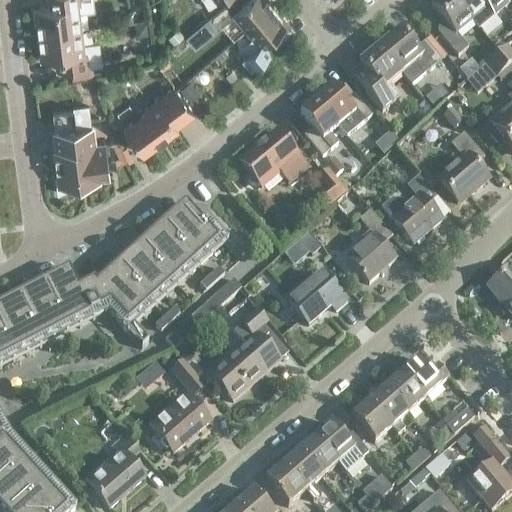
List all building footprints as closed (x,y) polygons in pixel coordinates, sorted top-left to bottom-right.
[(95,11),(93,0),(47,0),(49,7),(34,9),(37,35),(81,29),(79,13),(95,11)] [(202,0),(208,9),(222,0),(202,0)] [(245,31),(274,7),(268,0),(248,0),(237,10),(229,1),(207,19),(216,30),(233,16),(245,31)] [(471,23),(451,0),(437,0),(429,7),(446,26),(436,34),(457,59),(467,50),(455,36),(471,23)] [(451,0),(471,23),(487,10),(493,18),(503,9),(495,0),(451,0)] [(274,7),(245,31),(253,40),(247,45),(246,49),(251,54),(243,62),(250,71),(273,52),(265,43),(288,23),(274,7)] [(81,29),(37,35),(40,60),(55,58),(57,71),(102,66),(99,43),(83,45),(81,29)] [(398,33),(378,50),(401,76),(413,66),(423,78),(440,63),(424,44),(414,52),(398,33)] [(511,64),(511,57),(505,49),(485,66),(496,78),(511,64)] [(389,86),(401,76),(378,50),(358,66),(361,69),(350,78),(381,114),(399,99),(389,86)] [(165,56),(156,64),(162,71),(171,64),(165,56)] [(455,70),(466,83),(473,77),(462,64),(455,70)] [(143,155),(178,129),(177,127),(195,114),(173,87),(144,107),(147,111),(123,128),(143,155)] [(332,88),(315,102),(338,129),(347,122),(355,131),(371,118),(353,96),(345,104),(332,88)] [(511,98),(509,101),(511,104),(511,108),(491,127),(493,131),(488,135),(499,148),(505,143),(511,151),(511,98)] [(338,129),(315,102),(299,116),(312,131),(303,138),(321,160),(337,146),(329,137),(338,129)] [(442,119),(452,131),(462,123),(452,111),(442,119)] [(57,194),(74,186),(73,184),(98,180),(98,178),(108,176),(104,144),(94,145),(91,127),(54,132),(56,150),(55,151),(58,177),(55,177),(57,194)] [(240,165),(249,176),(247,180),(248,183),(250,186),(254,187),(258,187),(260,190),(279,174),(289,185),(305,171),(276,135),(240,165)] [(471,197),(488,183),(476,168),(484,160),(463,136),(450,147),(463,162),(438,183),(457,205),(469,195),(471,197)] [(345,194),(327,173),(315,183),(323,192),(313,200),(323,212),(345,194)] [(381,210),(413,247),(441,223),(428,207),(436,200),(417,179),(405,189),(416,202),(406,210),(399,202),(390,201),(381,210)] [(0,511),(62,511),(65,510),(24,465),(4,442),(0,435),(0,362),(101,310),(111,305),(128,324),(217,243),(184,206),(174,214),(162,226),(152,234),(140,246),(130,255),(118,266),(108,275),(95,286),(92,283),(90,284),(79,294),(77,291),(67,271),(25,293),(17,298),(0,306),(0,511)] [(346,263),(368,287),(395,263),(381,248),(391,239),(368,214),(358,223),(373,239),(346,263)] [(511,271),(510,269),(486,290),(500,306),(502,304),(511,315),(511,271)] [(204,294),(223,277),(217,271),(199,287),(204,294)] [(336,314),(347,304),(323,276),(289,306),(307,327),(330,307),(336,314)] [(232,282),(164,343),(172,352),(240,291),(232,282)] [(160,334),(178,317),(173,311),(154,328),(160,334)] [(256,313),(241,326),(242,326),(233,333),(246,348),(210,379),(232,404),(278,363),(267,350),(277,342),(262,326),(265,323),(256,313)] [(400,376),(423,402),(439,388),(438,387),(446,380),(435,368),(427,374),(417,362),(400,376)] [(192,399),(203,389),(182,365),(171,375),(192,399)] [(153,369),(134,386),(143,396),(162,378),(153,369)] [(383,390),(406,416),(423,402),(400,376),(383,390)] [(406,416),(383,390),(367,404),(389,431),(406,416)] [(172,455),(208,424),(186,399),(150,430),(172,455)] [(389,431),(367,404),(351,418),(373,444),(389,431)] [(460,406),(441,423),(454,438),(473,421),(460,406)] [(454,438),(441,423),(431,432),(444,447),(454,438)] [(314,439),(337,466),(353,451),(330,425),(314,439)] [(511,486),(498,471),(508,462),(483,432),(472,441),(492,464),(466,486),(488,511),(493,511),(511,496),(511,486)] [(117,459),(85,486),(108,511),(144,481),(135,471),(145,462),(124,438),(110,450),(117,459)] [(337,466),(314,439),(298,453),(320,480),(337,466)] [(421,450),(412,458),(420,467),(429,460),(421,450)] [(320,480),(298,453),(281,467),(304,494),(320,480)] [(420,467),(412,458),(403,466),(411,475),(420,467)] [(304,494),(281,467),(264,481),(287,508),(304,494)] [(424,472),(408,486),(415,493),(430,479),(424,472)] [(365,499),(373,509),(382,501),(374,491),(365,499)] [(236,507),(239,511),(268,511),(252,493),(236,507)] [(416,511),(451,511),(437,495),(416,511)] [(355,507),(359,511),(368,511),(373,509),(365,499),(355,507)]
